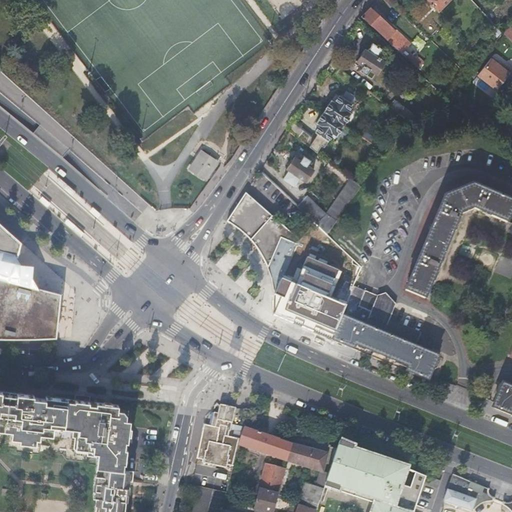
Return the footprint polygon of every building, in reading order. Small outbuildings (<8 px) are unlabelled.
[(428,0),(439,10),(449,0),(428,0)] [(373,3),(362,15),(379,31),(402,52),(410,43),(373,8),(375,6),(373,3)] [(427,21),(422,27),(431,34),(436,28),(427,21)] [(502,32),(511,44),(511,27),(510,25),(502,32)] [(365,48),(357,60),(363,64),(359,69),(367,74),(370,68),(377,73),(384,61),(378,57),(383,48),(376,44),(370,52),(365,48)] [(425,62),(411,49),(404,57),(417,69),(425,62)] [(491,57),(478,74),(497,88),(511,69),(505,64),(503,66),(491,57)] [(343,80),(348,74),(339,66),(333,72),(343,80)] [(324,110),(344,123),(351,112),(348,110),(353,102),(350,100),(355,93),(348,88),(343,96),(340,94),(335,101),(332,99),(324,110)] [(389,105),(414,124),(419,117),(406,108),(394,98),(389,105)] [(287,129),(317,152),(321,146),(326,138),(329,140),(334,132),(337,134),(344,123),(324,110),(317,122),(321,124),(316,131),(319,133),(315,138),(293,120),(287,129)] [(363,135),(386,150),(390,146),(366,130),(363,135)] [(203,149),(190,167),(206,178),(218,160),(203,149)] [(290,169),(284,178),(295,185),(300,176),(306,180),(314,169),(308,164),(311,159),(304,154),(301,160),(295,156),(287,168),(290,169)] [(325,226),(330,230),(361,186),(356,182),(325,226)] [(443,200),(406,289),(425,297),(461,212),(473,207),(508,221),(511,211),(511,199),(477,185),(476,185),(474,185),(471,184),(450,193),(447,195),(445,197),(443,200)] [(258,231),(272,216),(247,192),(233,213),(258,231)] [(311,192),(300,202),(319,221),(330,210),(311,192)] [(250,241),(258,231),(233,213),(228,220),(238,227),(243,231),(246,235),(250,241)] [(296,245),(299,242),(272,216),(258,231),(250,241),(252,242),(254,245),(259,251),(261,254),(262,256),(264,260),(265,262),(268,267),(280,239),(295,246),(296,245)] [(0,341),(57,338),(58,338),(63,291),(0,271),(0,266),(2,266),(3,266),(5,265),(6,263),(7,260),(7,257),(7,256),(5,254),(9,250),(11,252),(21,241),(0,222),(0,341)] [(330,236),(328,233),(315,222),(299,242),(296,245),(309,251),(313,252),(330,236)] [(342,318),(343,315),(354,289),(356,285),(363,267),(330,236),(313,252),(313,253),(332,262),(314,306),(334,315),(324,336),(333,339),(342,318)] [(274,291),(275,293),(286,268),(295,246),(280,239),(268,267),(269,269),(271,278),(272,279),(273,282),(274,286),(274,291)] [(291,292),(309,251),(296,245),(295,246),(286,268),(275,293),(284,297),(287,291),(291,292)] [(366,325),(414,345),(420,332),(399,324),(389,320),(391,314),(396,303),(386,291),(379,294),(356,285),(354,289),(343,315),(366,325)] [(389,320),(399,324),(399,321),(393,319),(394,316),(391,314),(389,320)] [(407,371),(425,378),(426,379),(428,378),(429,377),(431,375),(439,356),(414,345),(366,325),(343,315),(342,318),(333,339),(354,349),(357,344),(409,366),(407,371)] [(354,349),(407,371),(409,366),(357,344),(354,349)] [(495,408),(510,414),(511,410),(511,409),(511,386),(502,382),(494,402),(493,405),(494,406),(494,407),(495,408)] [(46,394),(0,388),(0,433),(16,435),(16,436),(24,437),(23,443),(39,445),(40,443),(43,443),(44,437),(56,439),(57,432),(76,433),(74,451),(79,458),(99,461),(95,492),(99,492),(96,511),(123,511),(124,511),(126,499),(125,499),(126,492),(131,493),(132,482),(122,481),(130,420),(126,419),(127,409),(118,408),(118,403),(111,402),(86,399),(87,393),(78,392),(77,398),(52,395),(46,394)] [(204,425),(197,459),(204,460),(203,464),(227,468),(227,465),(233,466),(239,445),(241,439),(230,437),(231,432),(232,432),(237,409),(220,405),(218,414),(214,413),(210,427),(204,425)] [(241,439),(239,445),(262,452),(287,460),(292,443),(291,443),(280,440),(280,439),(245,427),(241,439)] [(292,443),(287,460),(323,472),(328,453),(292,443)] [(412,511),(425,476),(338,446),(329,473),(325,486),(332,489),(333,485),(356,493),(355,494),(363,497),(364,496),(381,502),(381,505),(375,502),(371,511),(412,511)] [(226,511),(222,511),(273,511),(275,506),(278,494),(285,468),(267,464),(255,509),(254,511),(226,511)] [(464,477),(453,473),(447,490),(443,501),(471,511),(475,499),(458,493),(464,477)] [(490,488),(476,482),(473,489),(487,494),(490,488)]
